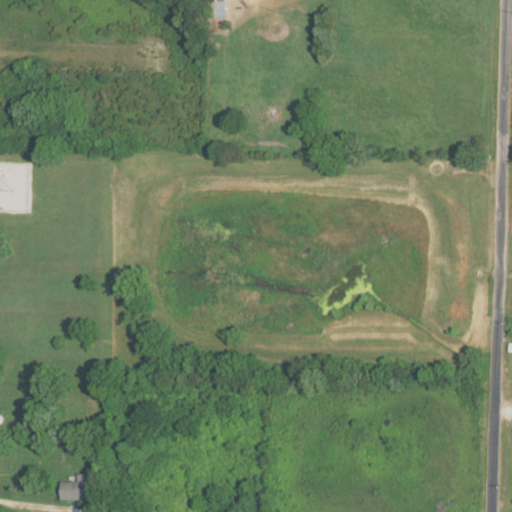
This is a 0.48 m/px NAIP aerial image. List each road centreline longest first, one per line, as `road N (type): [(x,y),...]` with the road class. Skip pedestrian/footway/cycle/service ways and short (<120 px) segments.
road 1 (residential): [(491,511),(505,0)]
road 2 (residential): [(159,62),(0,57)]
